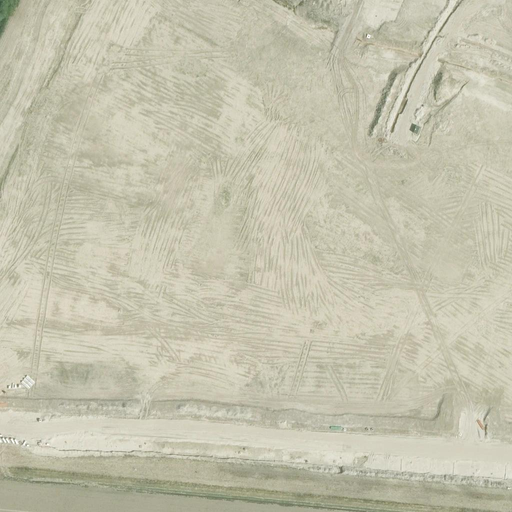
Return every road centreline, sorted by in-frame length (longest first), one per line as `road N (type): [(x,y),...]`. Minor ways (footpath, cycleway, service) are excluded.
road 1 (residential): [(511,472),(158,446),(24,448)]
road 2 (residential): [(24,448),(33,287),(64,191),(148,19)]
road 3 (residential): [(511,202),(413,137),(148,19)]
